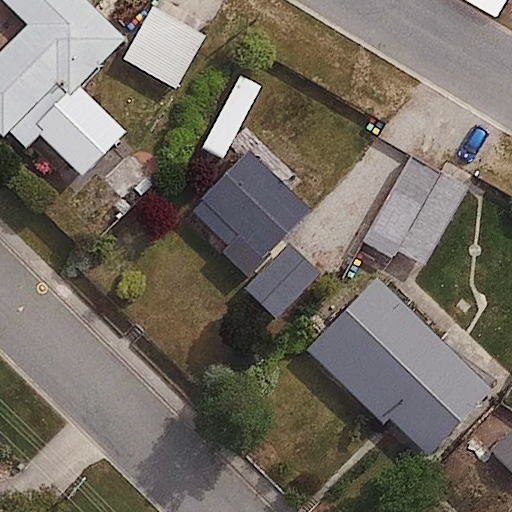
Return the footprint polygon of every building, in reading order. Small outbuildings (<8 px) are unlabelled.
[(0,0),(0,7),(25,32),(0,57),(0,148),(15,163),(33,144),(78,188),(124,141),(74,91),(119,46),(73,0),(0,0)] [(160,11),(126,66),(173,94),(206,38),(160,11)] [(246,155),(193,211),(257,271),(310,215),(246,155)] [(408,163),(365,247),(423,276),(466,192),(408,163)] [(372,285),(304,357),(422,467),(489,395),(372,285)] [(511,436),(485,462),(511,491),(511,436)]
